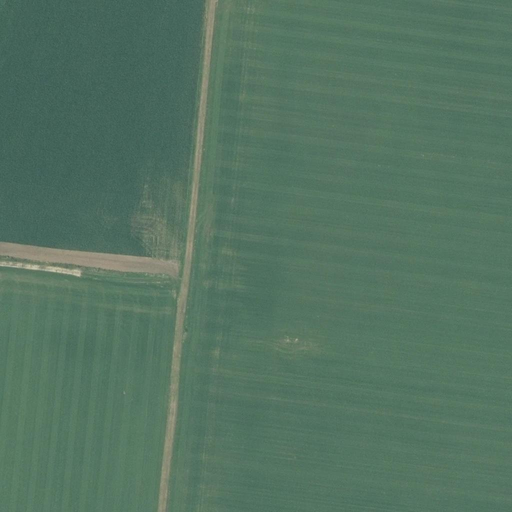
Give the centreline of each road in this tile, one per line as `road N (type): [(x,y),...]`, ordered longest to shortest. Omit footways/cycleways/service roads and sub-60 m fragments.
road 1 (track): [(162,511),(212,0)]
road 2 (track): [(0,264),(184,294)]
